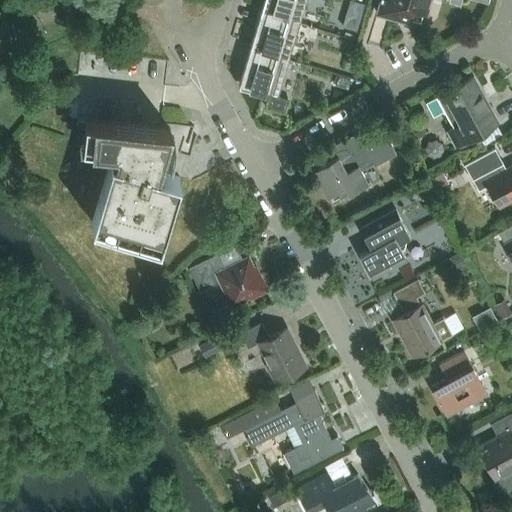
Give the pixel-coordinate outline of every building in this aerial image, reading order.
[(263,0),(262,5),(287,13),(286,18),(300,22),(306,0),(263,0)] [(355,0),(350,24),(366,28),(372,0),(355,0)] [(380,0),(377,13),(409,22),(411,18),(420,21),(422,13),(426,15),(430,0),(380,0)] [(262,5),(251,42),(277,50),(275,55),(289,59),(300,22),(286,18),(287,13),(262,5)] [(278,96),(289,59),(275,55),(277,50),(251,42),(238,85),(270,94),(281,97),(286,99),(286,98),(278,96)] [(456,144),(497,122),(472,76),(426,101),(434,116),(444,110),(454,127),(448,130),(456,144)] [(270,94),(266,105),(277,109),(281,97),(270,94)] [(77,117),(77,118),(79,143),(114,147),(92,222),(160,242),(180,177),(165,172),(170,154),(163,152),(170,128),(77,117)] [(338,157),(314,169),(328,195),(345,186),(348,193),(368,183),(355,160),(369,152),(357,131),(332,145),(338,157)] [(498,205),(511,197),(511,166),(507,170),(495,147),(464,164),(479,190),(487,186),(498,205)] [(442,172),(429,180),(434,190),(448,182),(442,172)] [(415,188),(413,196),(426,199),(428,191),(415,188)] [(398,241),(410,235),(396,209),(360,228),(370,247),(359,253),(372,277),(408,258),(398,241)] [(511,223),(498,231),(504,242),(511,238),(511,255),(511,256),(511,223)] [(460,252),(450,258),(455,268),(465,262),(460,252)] [(218,253),(189,267),(200,290),(220,281),(232,305),(250,296),(251,298),(268,289),(260,274),(258,275),(249,255),(242,258),(241,254),(223,263),(218,253)] [(414,355),(440,341),(465,327),(456,311),(431,324),(417,297),(425,292),(418,278),(393,292),(401,305),(405,312),(394,318),(414,355)] [(511,300),(509,296),(481,316),(489,328),(511,312),(511,300)] [(275,380),(306,365),(287,327),(269,336),(262,321),(240,332),(248,347),(259,342),(269,363),(267,364),(275,380)] [(226,348),(219,335),(199,344),(206,358),(226,348)] [(446,413),(486,391),(464,350),(439,363),(447,377),(431,386),(446,413)] [(295,401),(259,419),(246,426),(254,443),(289,426),(298,443),(294,446),(296,449),(286,454),(295,471),(343,447),(337,434),(331,437),(318,412),(324,408),(315,389),(295,400),(295,401)] [(511,432),(511,431),(511,411),(493,422),(500,434),(477,446),(496,481),(498,480),(505,492),(511,488),(511,432)] [(285,471),(272,477),(275,484),(289,478),(285,471)] [(367,511),(364,505),(372,501),(358,474),(336,485),(328,472),(297,488),(310,511),(326,503),(330,511),(367,511)] [(293,485),(278,494),(283,504),(299,495),(293,485)]
